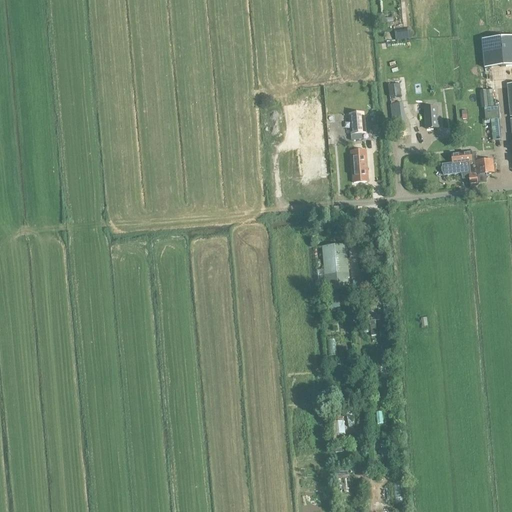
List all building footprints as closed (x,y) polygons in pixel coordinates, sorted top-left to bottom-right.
[(395,31),(396,41),(408,39),(407,30),(395,31)] [(511,38),(482,41),(484,69),(511,67),(511,38)] [(482,109),(488,109),(487,91),(480,92),(482,109)] [(426,130),(439,129),(438,108),(424,109),(426,130)] [(351,136),(366,135),(364,113),(349,115),(351,136)] [(366,151),(352,153),(355,183),(369,182),(366,151)] [(471,152),(451,154),(452,164),(442,165),(443,168),(442,169),(442,173),(443,174),(444,177),(462,174),(463,179),(469,178),(470,186),(477,186),(477,184),(483,183),(483,182),(485,181),(485,177),(489,176),(488,173),(494,173),(492,159),(477,161),(476,152),(471,153),(471,152)] [(349,289),(348,278),(349,278),(346,246),(323,248),(324,269),(318,269),(319,280),(331,279),(331,290),(334,290),(334,294),(328,294),(329,308),(341,307),(341,305),(347,304),(346,289),(349,289)] [(389,313),(389,296),(365,296),(365,309),(378,308),(378,305),(384,305),(384,313),(389,313)] [(339,409),(338,400),(331,400),(335,445),(344,444),(343,434),(346,433),(345,420),(344,421),(343,409),(339,409)] [(350,427),(356,426),(352,408),(346,409),(350,427)]
